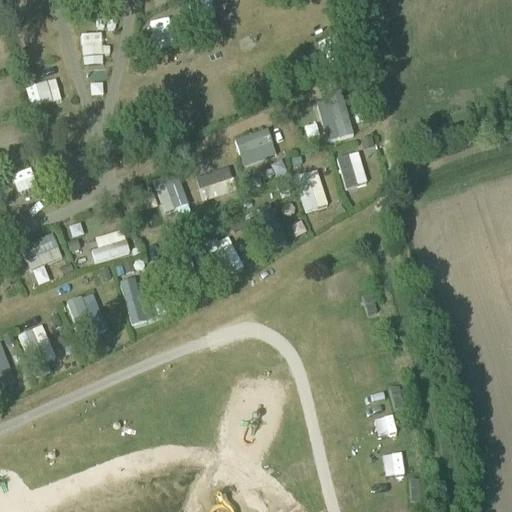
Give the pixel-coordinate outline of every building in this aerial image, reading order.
[(148,38),(163,32),(158,19),(143,25),(148,38)] [(100,67),(99,35),(79,36),(80,67),(100,67)] [(17,66),(39,62),(35,39),(12,44),(17,66)] [(0,105),(14,102),(9,79),(0,81),(0,105)] [(29,111),(59,101),(52,80),(22,90),(29,111)] [(326,145),(350,138),(340,102),(316,108),(326,145)] [(34,122),(39,141),(70,133),(65,114),(34,122)] [(169,142),(190,134),(183,116),(162,124),(169,142)] [(0,128),(0,145),(22,142),(19,125),(0,128)] [(242,168),(273,152),(263,132),(232,148),(242,168)] [(370,141),(361,143),(363,150),(371,148),(370,141)] [(356,155),(334,161),(343,193),(366,186),(356,155)] [(49,187),(69,184),(66,163),(46,166),(49,187)] [(291,179),(302,215),(326,208),(315,172),(291,179)] [(2,186),(9,200),(22,193),(15,179),(2,186)] [(163,219),(188,212),(180,179),(154,185),(163,219)] [(284,186),(276,190),(279,196),(287,193),(284,186)] [(218,201),(217,187),(198,188),(199,202),(218,201)] [(344,205),(335,212),(340,219),(348,213),(344,205)] [(244,217),(258,256),(286,246),(272,207),(244,217)] [(199,211),(191,213),(194,221),(201,219),(199,211)] [(191,217),(182,220),(184,227),(193,224),(191,217)] [(238,224),(230,228),(233,235),(242,230),(238,224)] [(50,237),(16,252),(26,275),(60,261),(50,237)] [(219,282),(240,273),(224,240),(204,250),(219,282)] [(75,244),(67,247),(69,255),(77,252),(75,244)] [(196,249),(190,253),(195,261),(201,257),(196,249)] [(130,265),(123,267),(125,276),(132,274),(130,265)] [(322,280),(331,300),(360,287),(351,267),(322,280)] [(67,268),(59,271),(62,278),(70,274),(67,268)] [(106,272),(99,274),(102,283),(109,281),(106,272)] [(81,350),(112,337),(94,293),(62,306),(81,350)] [(370,297),(362,300),(367,317),(376,315),(370,297)] [(56,319),(49,322),(53,330),(60,327),(56,319)] [(14,338),(32,381),(55,372),(37,328),(14,338)] [(9,337),(2,340),(6,348),(13,346),(9,337)] [(357,378),(386,369),(380,348),(350,357),(357,378)] [(0,388),(10,385),(0,352),(0,388)] [(398,390),(389,392),(393,410),(402,408),(398,390)] [(384,431),(385,452),(407,451),(406,430),(384,431)] [(418,483),(409,484),(410,502),(419,501),(418,483)]
